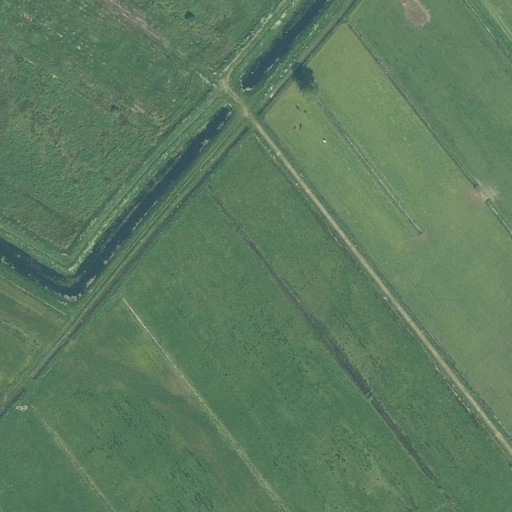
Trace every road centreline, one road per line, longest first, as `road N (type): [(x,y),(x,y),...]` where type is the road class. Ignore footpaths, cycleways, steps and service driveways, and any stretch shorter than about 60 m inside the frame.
road 1 (track): [(245,109),(511,443)]
road 2 (track): [(0,224),(65,262),(222,90)]
road 3 (track): [(76,312),(245,109)]
road 4 (track): [(245,109),(342,0)]
